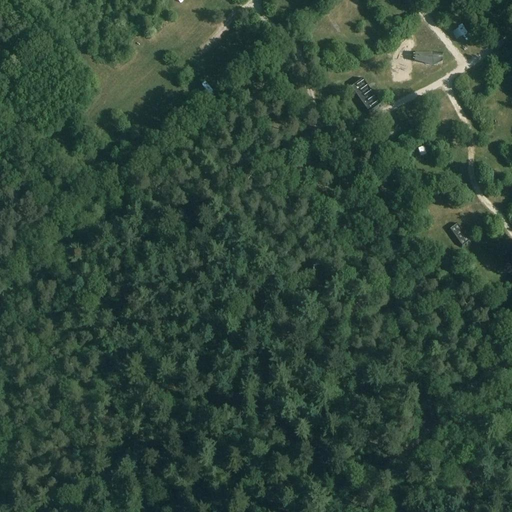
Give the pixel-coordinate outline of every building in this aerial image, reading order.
[(417,52),(417,63),(442,64),(443,53),(417,52)] [(405,65),(393,65),(394,75),(405,74),(405,65)] [(351,90),(369,115),(375,110),(380,106),(363,81),(360,83),(351,90)] [(492,100),(486,106),(490,110),(497,104),(492,100)] [(469,241),(457,225),(450,230),(462,246),(469,241)]
